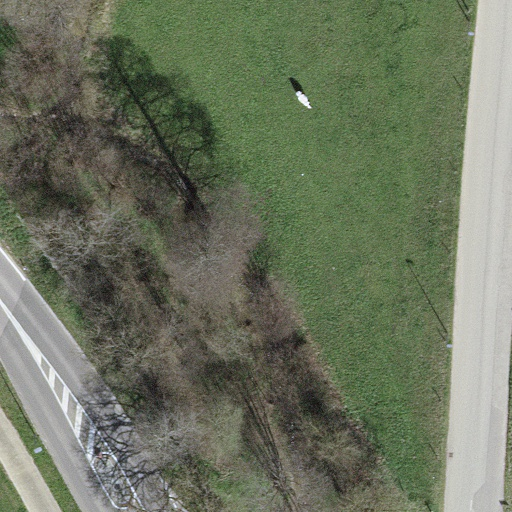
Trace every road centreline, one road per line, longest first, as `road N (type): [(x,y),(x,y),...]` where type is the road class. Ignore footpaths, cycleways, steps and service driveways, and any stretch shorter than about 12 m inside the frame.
road 1 (residential): [(468,511),(509,0)]
road 2 (secondary): [(0,302),(132,511)]
